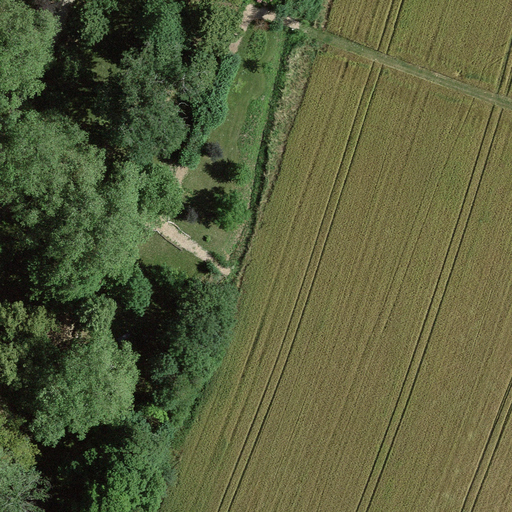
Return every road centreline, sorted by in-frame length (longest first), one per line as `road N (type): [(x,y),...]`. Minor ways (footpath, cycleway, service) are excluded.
road 1 (track): [(266,0),(153,226),(417,405),(511,438)]
road 2 (track): [(35,511),(0,382)]
